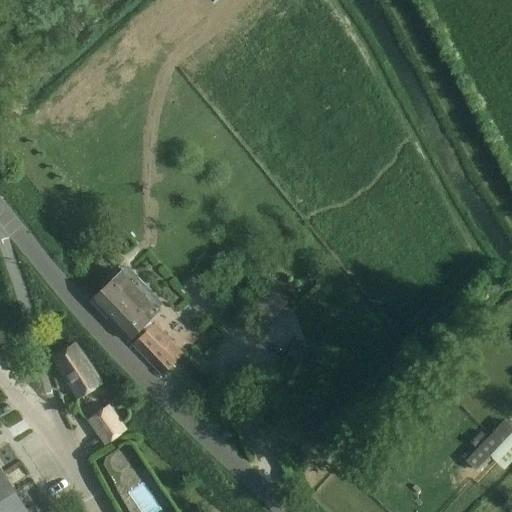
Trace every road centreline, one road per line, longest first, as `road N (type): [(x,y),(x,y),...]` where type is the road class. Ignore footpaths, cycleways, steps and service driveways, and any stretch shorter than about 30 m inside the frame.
road 1 (unclassified): [(286,511),(183,416),(0,211)]
road 2 (residential): [(0,229),(66,451)]
